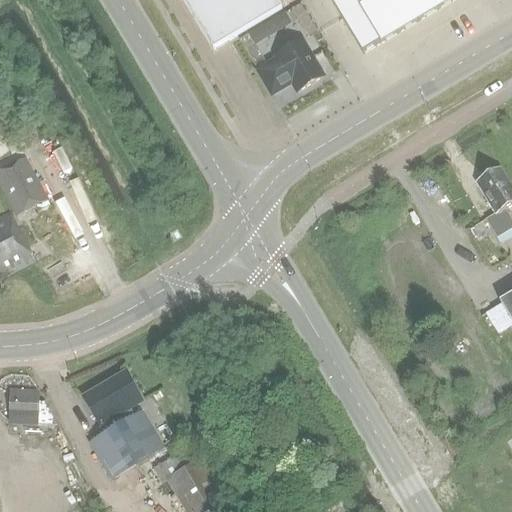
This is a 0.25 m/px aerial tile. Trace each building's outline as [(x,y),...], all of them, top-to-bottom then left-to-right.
[(276,0),(182,0),(213,52),(282,10),(276,0)] [(353,0),(329,0),(342,21),(360,10),(353,0)] [(353,0),(360,10),(376,0),(353,0)] [(376,0),(360,10),(381,45),(398,35),(376,0)] [(404,0),(376,0),(398,35),(418,23),(404,0)] [(432,0),(404,0),(418,23),(439,11),(432,0)] [(456,0),(432,0),(439,11),(456,0)] [(360,10),(342,21),(363,56),(381,45),(360,10)] [(258,30),(248,36),(255,47),(265,41),(258,30)] [(278,61),(258,73),(272,96),(292,84),(298,94),(323,79),(301,43),(277,58),(278,61)] [(0,172),(0,188),(16,219),(48,202),(25,159),(0,172)] [(511,188),(501,169),(475,185),(494,216),(485,221),(497,240),(511,230),(511,222),(505,211),(511,206),(511,188)] [(0,281),(35,263),(9,215),(0,219),(0,281)] [(511,297),(500,305),(511,324),(511,297)] [(125,377),(84,401),(100,427),(140,403),(125,377)] [(39,404),(40,391),(10,390),(9,397),(4,397),(3,408),(9,408),(9,414),(51,415),(45,405),(39,404)] [(139,415),(91,444),(114,482),(141,464),(162,452),(139,415)] [(192,446),(188,439),(163,452),(147,462),(162,486),(167,483),(186,511),(231,511),(204,464),(202,462),(204,461),(195,444),(192,446)] [(343,503),(348,511),(349,511),(355,508),(349,499),(343,503)] [(323,511),(335,511),(343,507),(339,500),(323,510),(323,511)]
